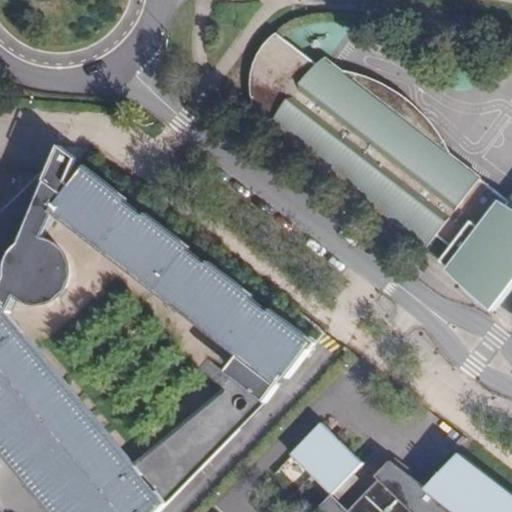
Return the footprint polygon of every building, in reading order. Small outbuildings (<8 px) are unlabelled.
[(365,131),(362,132),(353,124),(369,104),(319,66),(281,37),(278,39),(271,46),(263,59),(260,67),(258,79),(258,96),(263,112),(260,114),(268,126),(274,132),(427,249),(437,237),(451,248),(441,260),(456,272),(477,244),(511,270),(511,197),(509,201),(451,156),(417,130),(395,157),(387,151),(388,147),(386,145),(385,142),(383,139),(382,137),(379,135),(377,133),(373,132),(370,132),(367,131),(365,131)] [(343,71),(325,57),(319,66),(369,104),(353,124),(362,132),(365,131),(367,131),(370,132),(373,132),(377,133),(379,135),(382,137),(383,139),(385,142),(386,145),(388,147),(387,151),(395,157),(417,130),(451,156),(449,148),(445,141),(430,121),(413,104),(405,97),(393,89),(376,80),(358,73),(343,71)] [(0,414),(32,445),(24,453),(72,511),(157,511),(242,426),(220,404),(166,448),(160,440),(130,465),(6,316),(18,294),(24,299),(30,302),(37,303),(43,303),(50,302),(56,299),(64,292),(68,287),(71,281),(72,270),(71,263),(67,255),(60,247),(55,244),(48,241),(42,240),(58,208),(125,259),(130,253),(282,371),(288,376),(312,346),(269,313),(249,297),(207,265),(186,249),(143,216),(125,201),(83,169),(72,183),(65,178),(77,158),(60,146),(46,180),(50,182),(23,245),(18,250),(12,259),(9,267),(10,278),(0,301),(0,414)] [(85,165),(83,169),(125,201),(128,198),(85,165)] [(147,212),(143,216),(186,249),(189,245),(147,212)] [(282,371),(130,253),(125,259),(256,360),(251,365),(232,350),(226,367),(236,376),(160,440),(166,448),(220,404),(242,426),(267,399),(251,387),(266,368),(278,376),(282,371)] [(210,261),(207,265),(249,297),(252,293),(210,261)] [(273,309),(269,313),(312,346),(315,342),(273,309)] [(266,368),(251,387),(267,399),(283,380),(278,376),(266,368)] [(0,414),(0,432),(66,511),(72,511),(24,453),(32,445),(0,414)] [(325,419),(294,450),(334,489),(366,457),(325,419)] [(511,511),(511,489),(461,450),(427,485),(392,458),(380,471),(382,474),(351,506),(357,511),(511,511)] [(357,511),(351,506),(334,489),(314,510),(316,511),(357,511)]
